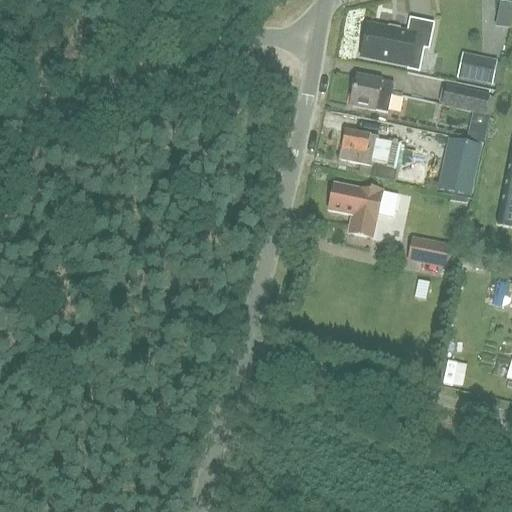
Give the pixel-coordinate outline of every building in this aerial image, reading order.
[(433,24),(409,19),(406,33),(367,25),(361,56),(407,66),(412,46),(425,48),(427,40),(430,40),(433,24)] [(496,62),(472,57),(467,80),(491,85),(496,62)] [(394,84),(380,82),(356,77),(350,107),(388,114),(394,84)] [(440,107),(484,117),(489,95),(445,85),(440,107)] [(477,129),(469,128),(467,135),(465,142),(474,144),(483,146),(485,139),(486,131),(477,129)] [(344,131),(338,162),(371,168),(377,138),(370,136),(344,131)] [(511,139),(495,225),(511,227),(511,139)] [(451,193),(471,197),(481,149),(461,145),(451,193)] [(420,190),(427,157),(402,152),(395,185),(420,190)] [(347,235),(372,240),(378,212),(390,215),(393,195),(370,190),(369,193),(333,186),(327,212),(351,216),(347,235)] [(448,208),(466,211),(468,199),(450,197),(448,208)] [(406,263),(448,271),(453,246),(411,238),(406,263)] [(413,300),(425,302),(429,285),(417,282),(413,300)]
